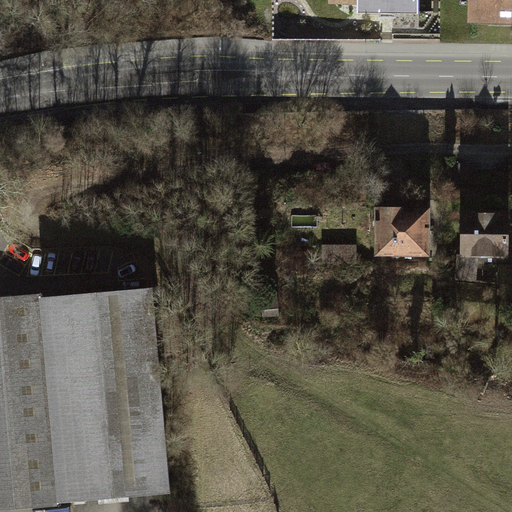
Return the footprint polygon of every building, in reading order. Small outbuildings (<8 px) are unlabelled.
[(361,0),(362,6),(362,16),(422,16),(422,0),(361,0)] [(511,0),(474,0),(474,25),(511,26),(511,0)] [(388,209),(387,256),(444,256),(444,209),(388,209)] [(511,213),(474,214),(474,260),(511,260),(511,213)] [(155,286),(0,301),(0,508),(175,491),(155,286)]
